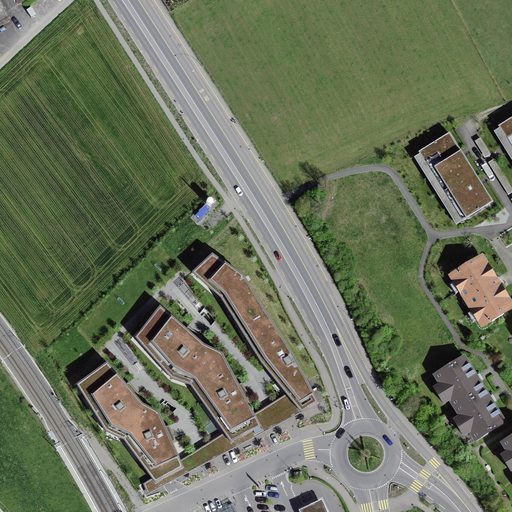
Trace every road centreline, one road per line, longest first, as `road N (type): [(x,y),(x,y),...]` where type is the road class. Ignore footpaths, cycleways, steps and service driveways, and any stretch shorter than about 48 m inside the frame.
road 1 (secondary): [(127,0),(328,339)]
road 2 (residential): [(336,450),(292,451),(163,511)]
road 3 (track): [(281,198),(364,168),(384,170),(400,186)]
